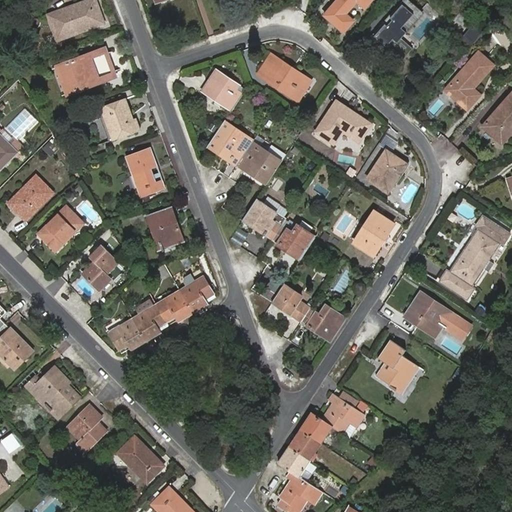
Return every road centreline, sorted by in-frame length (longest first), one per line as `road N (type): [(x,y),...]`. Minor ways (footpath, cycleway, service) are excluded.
road 1 (residential): [(286,427),(433,203),(435,163),(307,39),(290,33),(268,32),(156,68)]
road 2 (residential): [(156,68),(239,300)]
road 3 (residential): [(239,496),(115,372)]
road 4 (residential): [(115,372),(0,254)]
road 5 (residential): [(239,300),(115,372)]
road 6 (residential): [(239,300),(286,427)]
